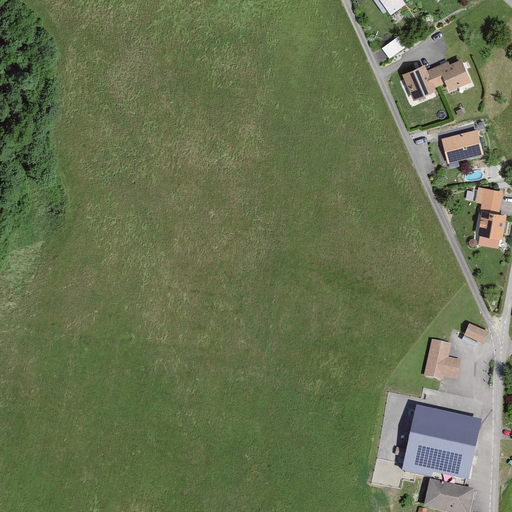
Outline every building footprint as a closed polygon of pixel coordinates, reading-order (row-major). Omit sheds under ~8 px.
[(403,0),(380,0),(390,14),(405,3),(403,0)] [(402,35),(384,47),(392,58),(410,46),(402,35)] [(453,60),(444,64),(451,84),(454,90),(476,81),(467,59),(454,64),(453,60)] [(451,84),(444,64),(430,69),(438,89),(451,84)] [(429,65),(407,74),(418,100),(440,90),(438,89),(430,69),(429,65)] [(478,130),(442,139),(448,164),(484,154),(478,130)] [(505,191),(479,187),(477,203),(482,204),(481,208),(502,211),(505,191)] [(511,214),(486,211),(482,244),(502,247),(503,238),(507,239),(511,214)] [(494,330),(473,321),(468,334),(488,343),(494,330)] [(455,344),(435,341),(429,375),(461,382),(465,361),(452,358),(455,344)] [(483,420),(417,405),(401,470),(469,485),(483,420)] [(469,511),(476,489),(428,477),(421,505),(447,511),(469,511)]
